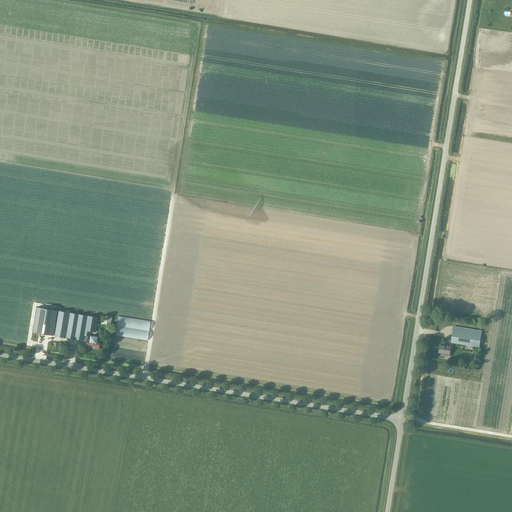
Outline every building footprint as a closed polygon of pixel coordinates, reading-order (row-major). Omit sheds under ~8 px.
[(37,307),(33,332),(39,333),(53,336),(83,340),(83,336),(88,337),(89,331),(95,332),(95,330),(97,317),(57,310),(55,310),(37,307)] [(119,316),(117,326),(149,331),(150,321),(119,316)] [(451,342),(479,347),(482,331),(453,326),(451,342)] [(90,339),(87,339),(86,346),(95,348),(95,349),(98,350),(99,343),(96,343),(97,341),(97,337),(90,336),(90,339)] [(449,355),(451,346),(440,345),(439,353),(449,355)]
